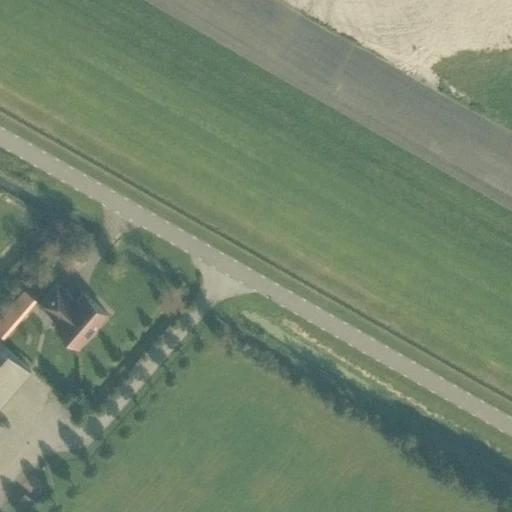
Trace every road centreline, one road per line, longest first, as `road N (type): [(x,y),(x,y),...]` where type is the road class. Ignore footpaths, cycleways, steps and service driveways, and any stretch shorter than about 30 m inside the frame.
road 1 (tertiary): [(511,428),(0,137)]
road 2 (track): [(171,0),(511,202)]
